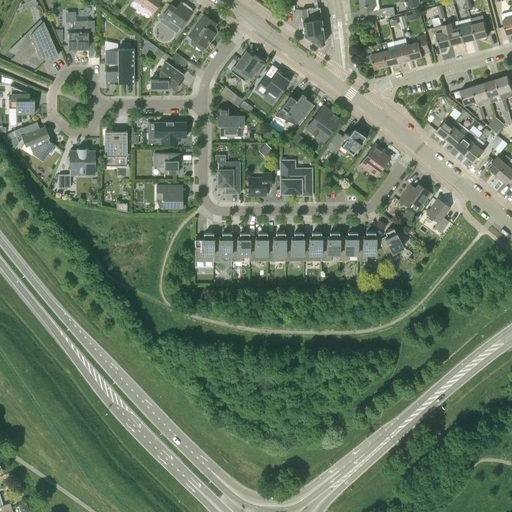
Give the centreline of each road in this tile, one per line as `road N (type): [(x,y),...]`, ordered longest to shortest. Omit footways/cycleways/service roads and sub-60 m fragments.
road 1 (residential): [(417,144),(370,207),(218,210),(203,193),(203,103)]
road 2 (primary): [(208,471),(0,238)]
road 3 (primary): [(0,262),(113,405),(194,487)]
road 4 (secondary): [(478,359),(345,474)]
road 5 (residential): [(511,51),(388,83),(368,106)]
road 6 (primary): [(345,474),(273,500),(208,471)]
road 7 (residential): [(94,104),(83,131),(67,129),(51,110),(65,73),(94,78)]
road 8 (residential): [(511,226),(417,144)]
